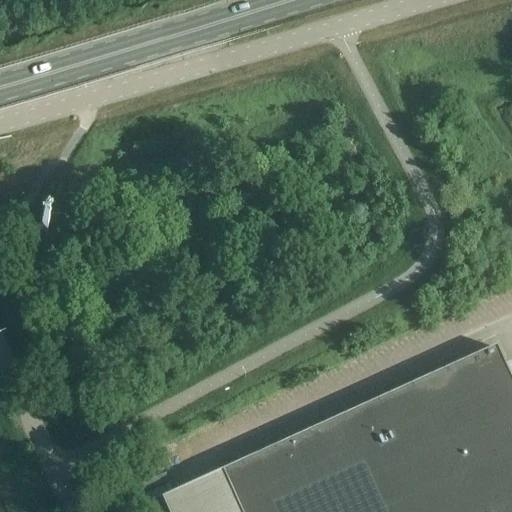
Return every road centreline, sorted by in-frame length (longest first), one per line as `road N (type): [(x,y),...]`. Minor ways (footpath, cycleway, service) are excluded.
road 1 (unclassified): [(0,128),(441,0)]
road 2 (unknown): [(193,511),(190,466),(216,446),(511,309)]
road 3 (primary): [(0,90),(295,0)]
road 4 (unclassified): [(73,511),(0,349)]
